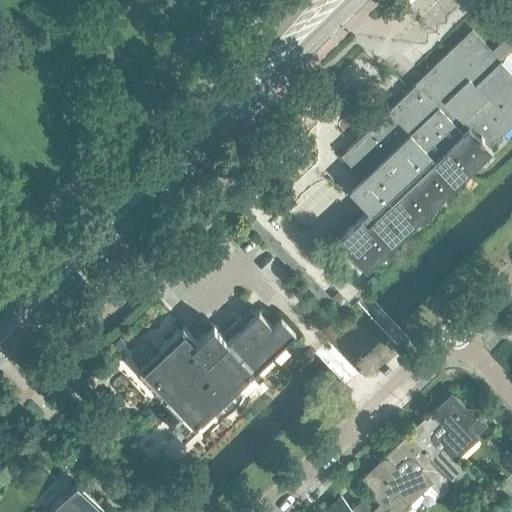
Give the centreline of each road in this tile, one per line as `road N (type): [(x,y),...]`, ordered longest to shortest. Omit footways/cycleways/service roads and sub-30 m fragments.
road 1 (tertiary): [(0,347),(251,78)]
road 2 (residential): [(268,511),(454,331)]
road 3 (tertiary): [(251,78),(355,0)]
